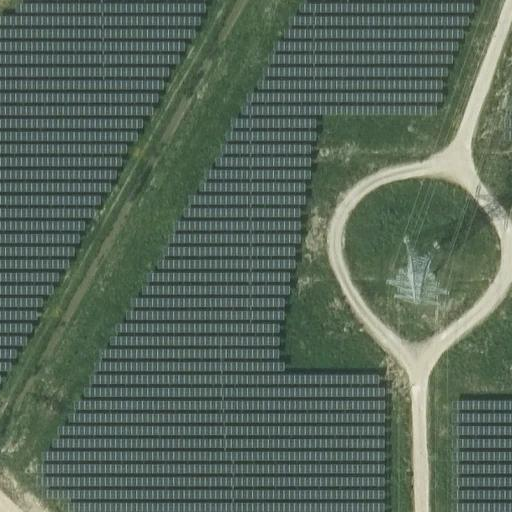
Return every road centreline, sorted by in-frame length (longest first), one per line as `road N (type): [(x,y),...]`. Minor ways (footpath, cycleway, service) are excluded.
road 1 (track): [(416,351),(387,341),(336,261),(340,213),(354,194),(407,170),(452,173),(497,216),(511,248)]
road 2 (track): [(452,173),(511,5)]
road 3 (track): [(421,511),(416,351)]
road 4 (track): [(511,258),(496,294),(427,350)]
